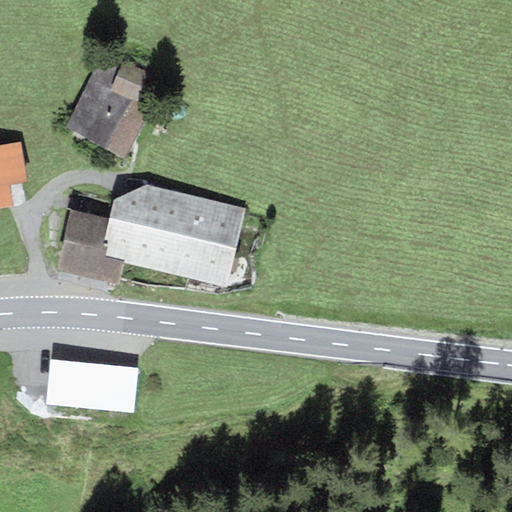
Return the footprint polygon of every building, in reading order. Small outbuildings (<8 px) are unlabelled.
[(101,59),(65,127),(125,159),(161,91),(145,82),(149,75),(122,61),(119,68),(101,59)] [(9,184),(27,181),(21,143),(0,146),(0,207),(13,206),(9,184)] [(226,286),(244,208),(146,186),(114,200),(110,219),(101,258),(122,263),(226,286)] [(117,285),(122,263),(101,258),(110,219),(69,211),(56,270),(117,285)] [(139,369),(50,359),(45,404),(134,413),(139,369)]
